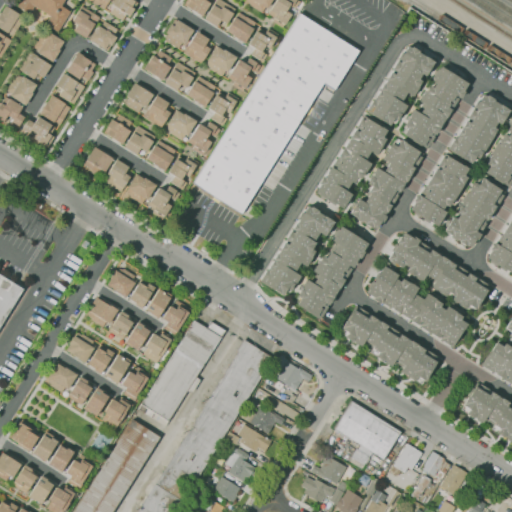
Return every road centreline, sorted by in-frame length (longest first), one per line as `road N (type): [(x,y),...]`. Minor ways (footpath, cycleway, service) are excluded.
road 1 (residential): [(0,154),(342,371)]
road 2 (residential): [(0,420),(118,229)]
road 3 (residential): [(45,184),(162,0)]
road 4 (residential): [(342,371),(511,476)]
